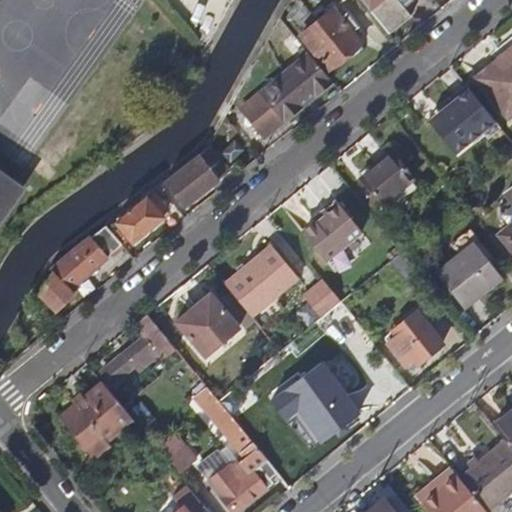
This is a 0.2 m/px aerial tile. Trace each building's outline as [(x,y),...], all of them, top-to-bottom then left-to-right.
[(362,0),(389,33),(410,16),(396,0),(362,0)] [(359,44),(362,42),(353,31),(358,26),(347,13),(341,17),(333,9),(301,38),(329,69),(347,54),(353,55),(359,50),(359,44)] [(332,81),(303,46),(296,51),(303,58),(262,92),(244,118),(262,139),(332,81)] [(510,116),(511,114),(511,48),(497,61),(477,77),(510,116)] [(456,152),(496,119),(468,85),(455,96),(457,97),(430,119),(456,152)] [(198,156),(218,180),(229,171),(208,147),(198,156)] [(392,154),(361,179),(382,204),(413,176),(392,154)] [(198,156),(165,183),(185,207),(218,180),(198,156)] [(294,199),(313,218),(348,182),(328,163),(294,199)] [(0,203),(16,181),(0,169),(0,203)] [(511,188),(507,193),(511,198),(499,208),(499,217),(509,228),(501,235),(511,247),(511,188)] [(133,242),(157,223),(144,208),(151,202),(146,197),(116,222),(133,242)] [(363,231),(337,199),(323,211),(326,214),(305,232),(327,260),(363,231)] [(163,217),(151,202),(144,208),(157,223),(163,217)] [(123,245),(107,226),(92,238),(109,257),(123,245)] [(72,285),(109,257),(92,238),(55,264),(40,292),(56,310),(77,290),(72,285)] [(474,244),(437,275),(464,307),(502,277),(474,244)] [(224,283),(251,317),(298,279),(271,246),(224,283)] [(402,251),(342,301),(350,311),(385,283),(396,296),(422,275),(402,251)] [(322,316),(342,301),(324,279),(305,295),(322,316)] [(210,293),(176,322),(204,356),(239,327),(210,293)] [(350,311),(342,301),(322,316),(318,320),(331,336),(355,318),(350,311)] [(443,344),(417,312),(392,332),(397,337),(388,344),(407,367),(415,361),(418,364),(443,344)] [(135,321),(133,323),(144,337),(102,372),(111,384),(137,364),(142,368),(159,354),(165,360),(177,349),(147,313),(135,321)] [(266,362),(279,352),(267,337),(255,348),(266,362)] [(317,384),(308,372),(296,381),(304,394),(293,402),(321,441),(359,413),(330,374),(317,384)] [(219,401),(233,390),(221,376),(208,387),(219,401)] [(123,407),(103,382),(60,418),(89,454),(95,449),(102,457),(139,427),(123,407)] [(278,472),(219,401),(208,387),(207,386),(194,397),(244,458),(231,467),(229,465),(210,481),(235,511),(236,511),(269,486),(265,482),(278,472)] [(505,441),(511,448),(511,410),(493,426),(505,441)] [(177,433),(162,448),(185,470),(200,454),(177,433)] [(511,489),(511,448),(505,441),(459,477),(487,510),(511,489)] [(187,485),(172,466),(158,478),(173,496),(178,492),(187,485)] [(488,511),(487,510),(459,477),(457,474),(421,503),(428,511),(488,511)] [(209,511),(187,485),(178,492),(188,504),(177,511),(209,511)] [(369,511),(401,511),(400,510),(396,511),(394,511),(384,500),(369,511)]
